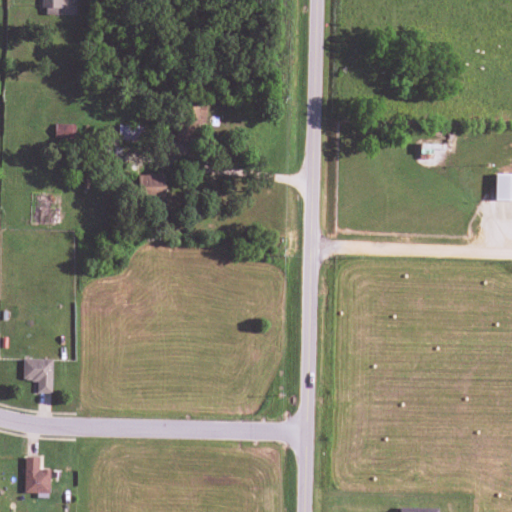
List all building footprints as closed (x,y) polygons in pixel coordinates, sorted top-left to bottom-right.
[(59,0),(41,0),(41,14),(59,14),(59,0)] [(205,107),(189,106),(188,126),(204,127),(205,107)] [(511,174),(494,175),(493,200),(511,200),(511,174)] [(137,175),(137,196),(163,196),(163,175),(137,175)] [(21,381),(36,381),(35,393),(50,393),(51,360),(21,359),(21,381)] [(48,470),(37,469),(37,458),(23,458),(22,493),(36,493),(36,498),(47,498),(48,470)]
